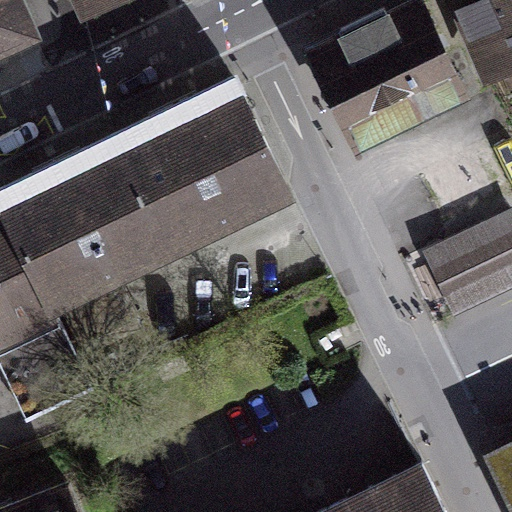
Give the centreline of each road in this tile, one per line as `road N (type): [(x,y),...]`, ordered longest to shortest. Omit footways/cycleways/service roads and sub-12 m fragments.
road 1 (residential): [(246,7),(415,373)]
road 2 (tertiary): [(246,7),(0,131)]
road 3 (residential): [(415,373),(478,511)]
